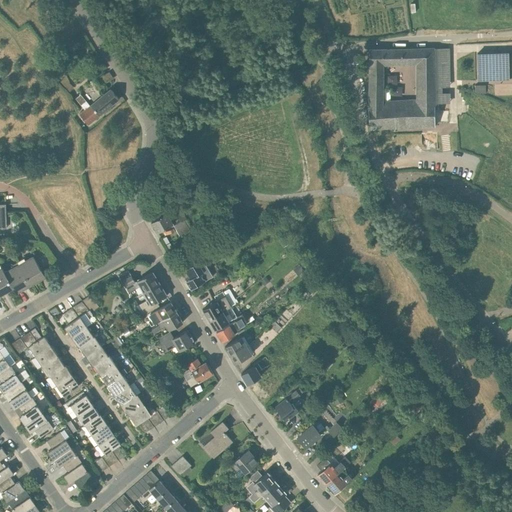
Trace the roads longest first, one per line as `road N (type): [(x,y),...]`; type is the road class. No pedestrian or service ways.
road 1 (unclassified): [(502,341),(379,168),(340,50)]
road 2 (unclassified): [(148,241),(134,207),(151,137),(71,0)]
road 3 (residential): [(86,511),(233,383)]
road 4 (residential): [(340,50),(511,32)]
road 5 (residential): [(233,383),(148,241)]
road 6 (residential): [(336,511),(233,383)]
